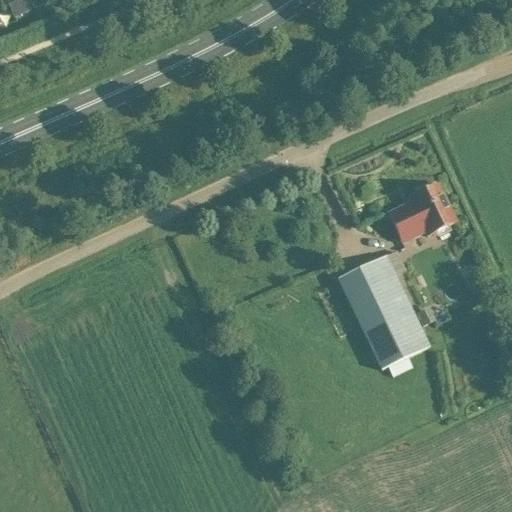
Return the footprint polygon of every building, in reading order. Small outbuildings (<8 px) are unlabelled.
[(21,0),(8,5),(14,19),(31,12),(25,0),(21,0)] [(418,192),(416,196),(409,199),(411,203),(387,215),(402,245),(425,233),(428,238),(457,224),(438,185),(431,189),(427,187),(418,192)] [(338,281),(347,299),(381,371),(429,348),(386,258),(338,281)] [(223,307),(211,312),(217,324),(228,319),(223,307)] [(492,314),(500,330),(511,325),(511,317),(508,307),(492,314)] [(435,321),(434,319),(429,309),(416,316),(422,328),(435,321)]
